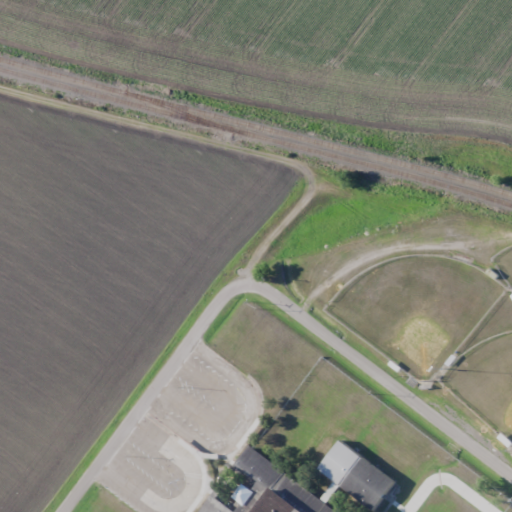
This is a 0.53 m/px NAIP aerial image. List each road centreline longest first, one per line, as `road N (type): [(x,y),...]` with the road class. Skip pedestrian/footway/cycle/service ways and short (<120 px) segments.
road 1 (residential): [(242,279),(511,473)]
road 2 (residential): [(242,279),(59,511)]
